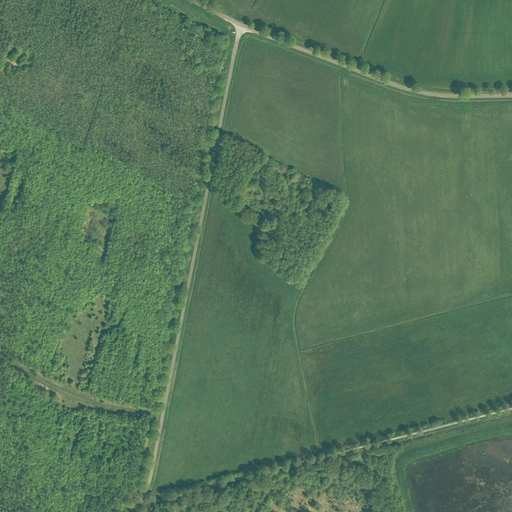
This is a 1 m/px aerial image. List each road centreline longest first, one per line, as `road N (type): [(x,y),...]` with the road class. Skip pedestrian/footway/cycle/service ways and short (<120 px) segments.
road 1 (unclassified): [(131,511),(151,476),(240,25)]
road 2 (unclassified): [(511,95),(409,89),(240,25)]
